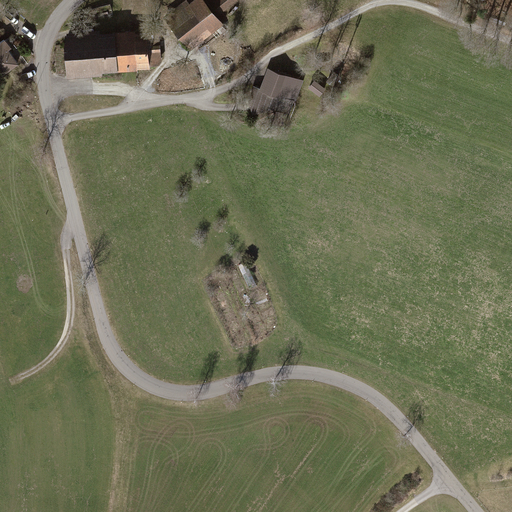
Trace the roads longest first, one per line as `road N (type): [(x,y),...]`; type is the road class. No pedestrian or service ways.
road 1 (tertiary): [(76,0),(44,48),(43,90),(110,349),(132,376),(161,391),(194,395),(309,372),(348,382),(379,403),(474,511)]
road 2 (track): [(49,122),(216,92),(270,55)]
road 3 (track): [(7,385),(40,367),(70,326),(65,242),(74,218)]
road 4 (track): [(511,43),(415,5),(375,2)]
